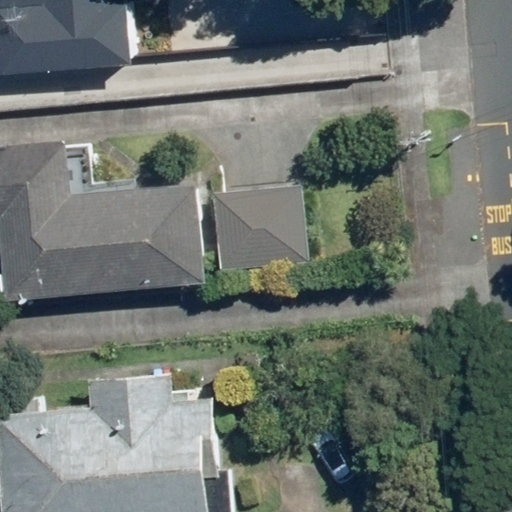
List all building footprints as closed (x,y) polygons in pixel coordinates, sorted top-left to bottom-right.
[(0,0),(0,47),(6,47),(8,73),(146,61),(141,0),(0,0)] [(259,0),(171,0),(169,43),(257,46),(259,0)] [(0,216),(7,216),(15,295),(216,275),(207,178),(81,190),(75,133),(0,140),(0,216)] [(214,186),(221,266),(311,259),(305,179),(214,186)] [(1,410),(9,511),(233,511),(223,393),(186,396),(184,366),(94,373),(97,402),(1,410)]
